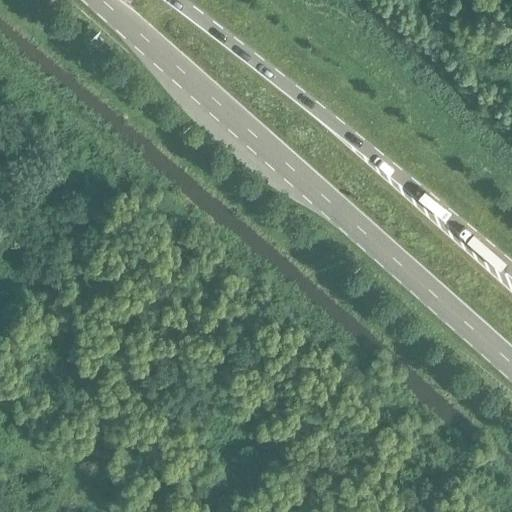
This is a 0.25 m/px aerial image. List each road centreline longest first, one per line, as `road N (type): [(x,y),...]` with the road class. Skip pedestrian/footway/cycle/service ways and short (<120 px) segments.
road 1 (primary): [(102,0),(511,362)]
road 2 (primary): [(511,271),(366,146),(172,0)]
